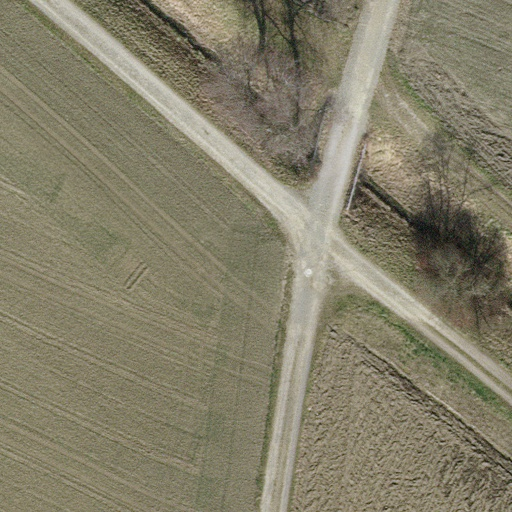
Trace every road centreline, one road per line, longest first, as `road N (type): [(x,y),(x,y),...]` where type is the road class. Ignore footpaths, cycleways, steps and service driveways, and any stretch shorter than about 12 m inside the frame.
road 1 (track): [(44,0),(511,388)]
road 2 (track): [(283,511),(333,200),(390,0)]
road 3 (track): [(251,0),(511,211)]
